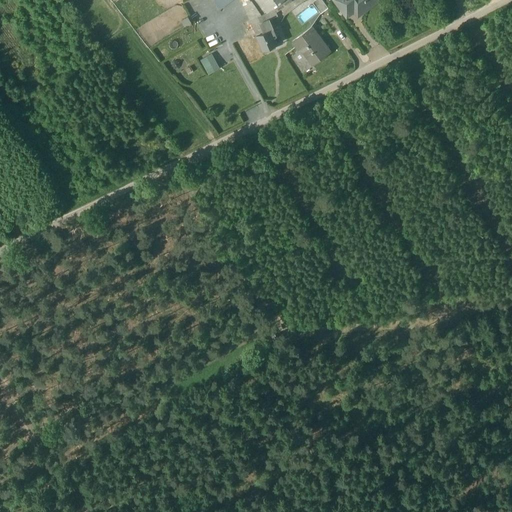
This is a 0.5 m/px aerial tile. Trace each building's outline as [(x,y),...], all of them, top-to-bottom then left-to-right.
[(252,0),(243,4),(250,18),(261,14),(252,0)] [(282,0),(251,0),(252,0),(261,14),(268,11),(274,6),(282,0)] [(328,7),(323,0),(315,0),(313,2),(321,12),(328,7)] [(354,8),(348,0),(336,0),(337,0),(347,14),(354,8)] [(348,0),(354,8),(355,9),(358,6),(359,7),(363,7),(366,5),(367,6),(375,1),(374,0),(348,0)] [(261,14),(250,18),(263,49),(264,48),(265,51),(278,46),(276,43),(278,42),(275,36),(277,35),(274,27),(276,26),(275,23),(272,24),(270,18),(278,15),(274,6),(268,11),(261,14)] [(330,50),(312,25),(293,40),(300,50),(311,65),(330,50)] [(258,41),(243,47),(248,58),(262,51),(258,41)] [(311,65),(300,50),(294,54),(305,69),(311,65)] [(209,73),(221,67),(213,52),(201,58),(209,73)]
